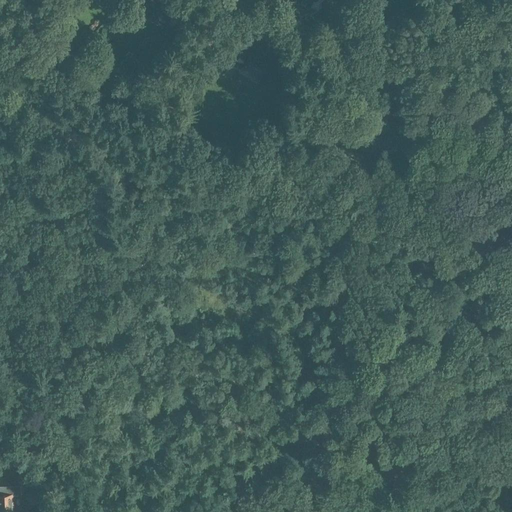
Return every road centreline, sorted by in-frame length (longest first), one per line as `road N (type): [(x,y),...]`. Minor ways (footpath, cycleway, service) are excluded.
road 1 (track): [(394,511),(408,475),(402,281),(395,201),(364,82)]
road 2 (track): [(162,511),(277,486),(511,460)]
road 3 (residential): [(364,82),(242,0)]
road 4 (unclassified): [(364,82),(436,51),(455,36),(474,0)]
